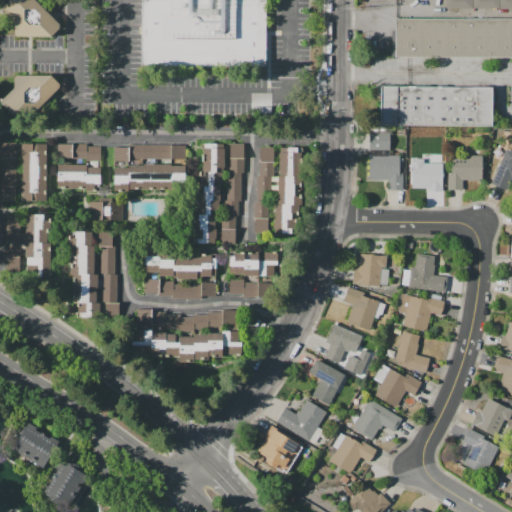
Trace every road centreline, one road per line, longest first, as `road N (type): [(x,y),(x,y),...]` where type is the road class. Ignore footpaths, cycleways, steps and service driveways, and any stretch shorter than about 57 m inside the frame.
road 1 (residential): [(201,452),(294,328),(334,219),(338,0)]
road 2 (residential): [(407,464),(465,355),(480,218),(334,219)]
road 3 (secondary): [(201,452),(93,360),(17,312)]
road 4 (secondary): [(0,359),(183,478)]
